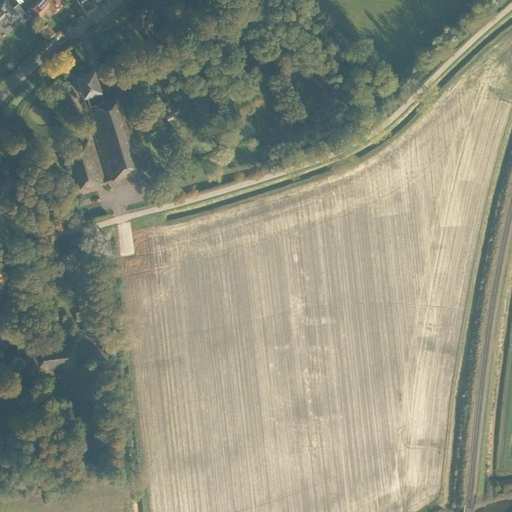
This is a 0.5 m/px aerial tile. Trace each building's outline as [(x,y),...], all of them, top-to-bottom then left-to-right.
[(28,16),(12,0),(0,0),(0,21),(0,20),(0,19),(5,15),(11,21),(19,14),(25,20),(28,16)] [(63,4),(59,0),(36,0),(29,8),(38,17),(48,7),(54,13),(61,6),(63,4)] [(44,30),(52,38),(57,32),(50,25),(44,30)] [(24,49),(20,56),(27,60),(31,52),(24,49)] [(148,74),(145,65),(133,69),(136,78),(148,74)] [(100,95),(93,72),(78,77),(80,85),(78,89),(79,94),(84,96),(85,98),(86,97),(91,115),(86,116),(105,177),(104,177),(91,136),(63,145),(76,190),(149,168),(124,88),(100,95)] [(81,208),(79,200),(66,203),(68,211),(81,208)] [(96,326),(94,309),(76,311),(77,319),(83,318),(84,328),(96,326)] [(77,368),(74,339),(46,342),(47,343),(35,345),(35,341),(17,344),(19,355),(16,355),(14,359),(14,364),(19,366),(20,366),(21,377),(38,375),(38,369),(42,368),(43,371),(51,370),(51,371),(77,368)]
